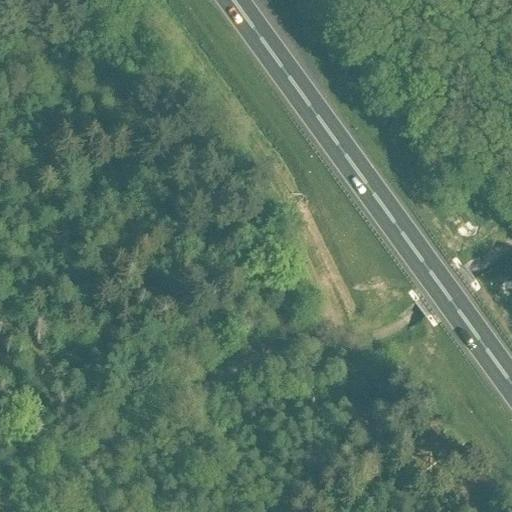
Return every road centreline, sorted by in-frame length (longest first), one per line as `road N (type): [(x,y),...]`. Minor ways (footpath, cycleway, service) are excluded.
road 1 (trunk): [(511,387),(231,0)]
road 2 (track): [(338,344),(285,216),(138,0)]
road 3 (track): [(34,511),(233,370),(338,344)]
road 4 (track): [(338,344),(397,329),(511,244)]
